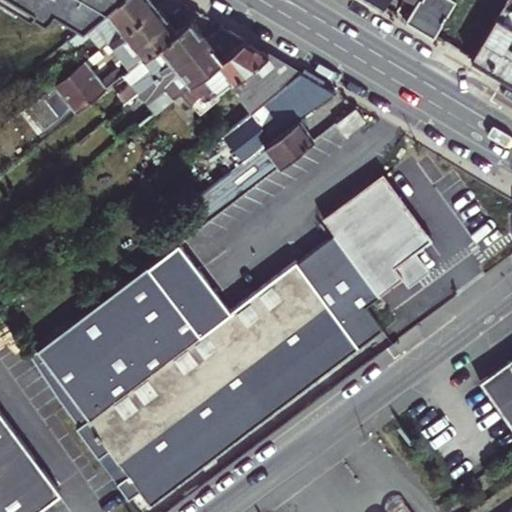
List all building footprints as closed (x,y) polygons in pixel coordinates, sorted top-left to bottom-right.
[(29,0),(43,8),(45,3),(57,10),(64,5),(66,0),(84,25),(114,0),(29,0)] [(114,0),(84,25),(101,47),(103,46),(110,39),(155,2),(153,0),(114,0)] [(418,0),(416,4),(406,20),(433,37),(454,0),(418,0)] [(511,84),(511,0),(507,0),(471,59),(511,84)] [(110,39),(130,65),(176,27),(155,2),(110,39)] [(117,92),(124,102),(207,36),(190,16),(176,27),(130,65),(123,71),(131,80),(117,92)] [(207,36),(124,102),(130,110),(146,98),(154,110),(242,39),(220,26),(207,36)] [(69,37),(49,53),(56,61),(75,46),(69,37)] [(195,85),(207,100),(230,83),(243,72),(266,54),(242,39),(154,110),(139,122),(145,130),(188,96),(195,85)] [(73,103),(78,107),(107,83),(93,64),(108,52),(103,46),(101,47),(87,58),(86,57),(55,82),(56,83),(39,97),(43,101),(49,96),(62,111),(73,103)] [(252,111),(275,93),(300,74),(266,54),(243,72),(230,83),(252,111)] [(300,74),(275,93),(252,111),(223,133),(244,160),(298,119),(332,93),(300,74)] [(353,109),(337,121),(349,138),(366,126),(353,109)] [(223,176),(238,196),(313,139),(298,119),(244,160),(223,176)] [(428,235),(380,173),(318,221),(331,239),(375,296),(407,271),(403,266),(414,258),(408,250),(428,235)] [(365,304),(375,296),(331,239),(296,265),(295,263),(233,310),(180,241),(26,355),(75,426),(77,429),(87,422),(148,504),(256,422),(381,326),(365,304)] [(511,357),(477,381),(511,431),(511,357)] [(0,411),(0,511),(34,511),(61,492),(0,411)] [(408,511),(402,503),(390,511),(408,511)]
